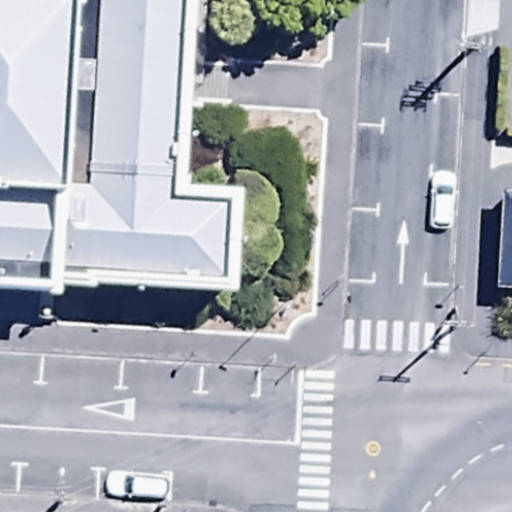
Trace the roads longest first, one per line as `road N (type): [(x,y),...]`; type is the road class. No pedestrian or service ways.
road 1 (unclassified): [(399,448),(424,0)]
road 2 (residential): [(399,448),(0,422)]
